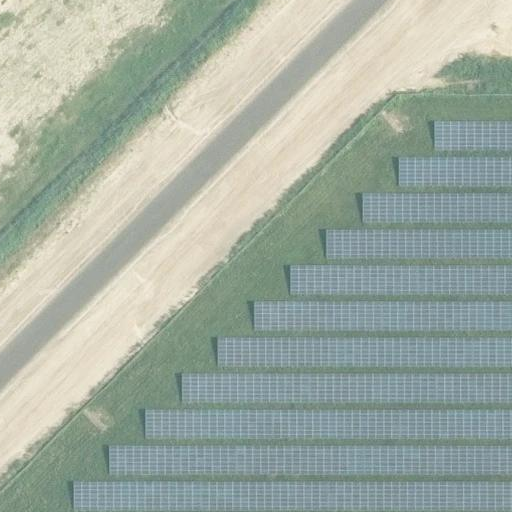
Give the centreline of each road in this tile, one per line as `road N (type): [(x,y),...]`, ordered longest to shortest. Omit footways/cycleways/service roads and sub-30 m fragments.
road 1 (unclassified): [(0,417),(414,0)]
road 2 (unclassified): [(323,0),(0,324)]
